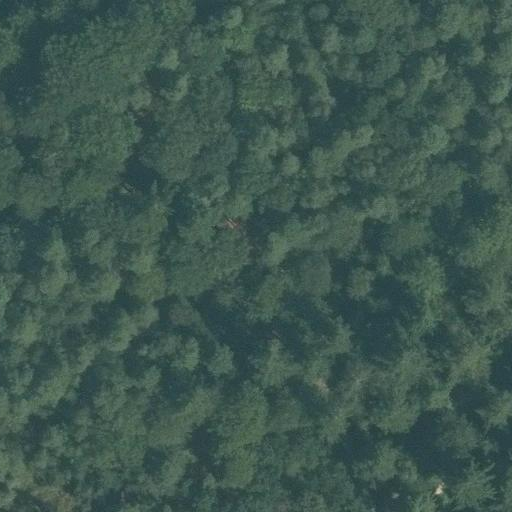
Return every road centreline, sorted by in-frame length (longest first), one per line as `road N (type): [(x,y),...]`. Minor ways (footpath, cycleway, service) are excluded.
road 1 (track): [(172,0),(365,511)]
road 2 (unclassified): [(387,511),(511,350)]
